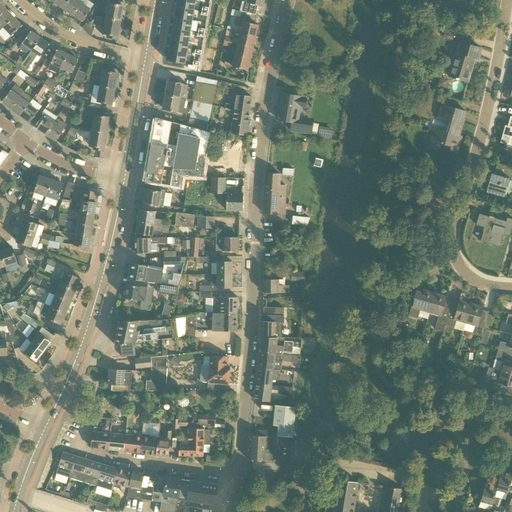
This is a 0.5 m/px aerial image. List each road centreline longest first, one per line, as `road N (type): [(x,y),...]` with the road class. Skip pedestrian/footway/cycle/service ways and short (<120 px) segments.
road 1 (residential): [(238,476),(256,164),(286,0)]
road 2 (residential): [(511,288),(464,276),(450,230),(493,81),(506,0)]
road 3 (tertiary): [(46,425),(89,321),(124,178)]
road 4 (residential): [(238,476),(84,452)]
road 5 (residential): [(144,59),(61,32),(18,0)]
road 6 (tertiary): [(124,178),(144,59)]
